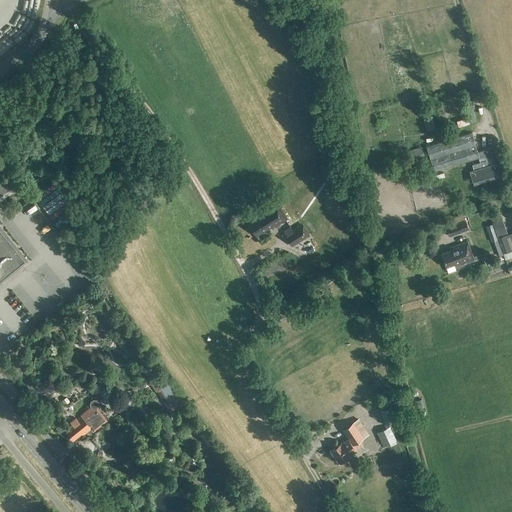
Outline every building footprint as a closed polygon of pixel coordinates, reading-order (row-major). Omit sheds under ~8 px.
[(442,112),(432,114),(436,126),(445,124),(442,112)] [(465,116),(467,123),(479,121),(477,113),(465,116)] [(472,133),(426,146),(433,171),(478,158),(479,162),(472,164),(474,169),(470,171),(473,181),(499,173),(495,162),(500,161),(495,145),(484,148),(484,150),(477,152),(472,133)] [(410,150),(413,161),(425,157),(422,147),(410,150)] [(4,187),(0,191),(0,197),(1,199),(9,192),(4,187)] [(258,216),(248,222),(256,236),(272,226),(273,228),(287,219),(277,202),(257,214),(258,216)] [(492,224),(497,239),(502,253),(504,259),(511,256),(511,232),(507,234),(497,207),(491,208),(490,204),(486,205),(492,224)] [(446,226),(449,237),(468,230),(465,220),(446,226)] [(301,224),(296,227),(284,235),(291,246),(309,235),(301,224)] [(490,241),(497,239),(492,224),(486,226),(490,241)] [(28,261),(0,226),(0,284),(2,283),(2,282),(28,261)] [(453,246),(454,249),(441,254),(445,267),(454,264),(455,267),(474,261),(467,241),(453,246)] [(32,321),(39,316),(33,307),(26,313),(32,321)] [(164,371),(150,381),(165,403),(170,410),(183,401),(184,400),(164,371)] [(91,383),(100,393),(109,385),(101,375),(91,383)] [(70,422),(72,424),(65,430),(73,440),(81,433),(83,435),(91,428),(93,431),(107,420),(97,408),(98,406),(99,402),(97,400),(93,399),(90,402),(90,406),(70,422)] [(422,399),(409,402),(413,418),(426,416),(422,399)] [(379,409),(384,425),(403,419),(399,404),(379,409)] [(341,443),(330,450),(339,464),(350,456),(350,455),(364,446),(360,440),(369,434),(358,418),(341,430),(348,439),(341,443)] [(208,462),(212,454),(205,451),(201,459),(208,462)] [(212,464),(221,469),(226,461),(220,457),(217,455),(212,464)]
